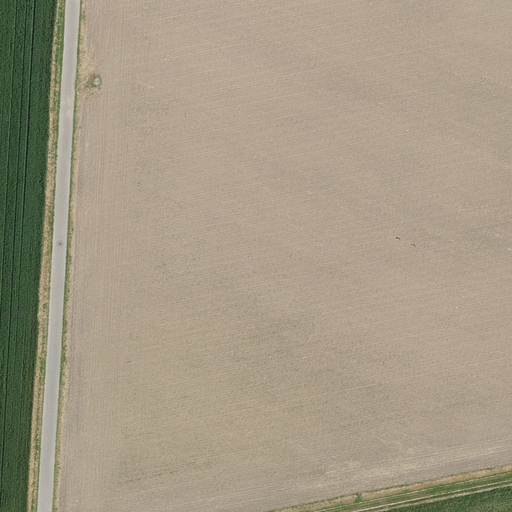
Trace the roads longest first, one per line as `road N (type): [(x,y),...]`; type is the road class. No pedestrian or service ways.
road 1 (track): [(45,511),(73,0)]
road 2 (track): [(321,511),(511,473)]
